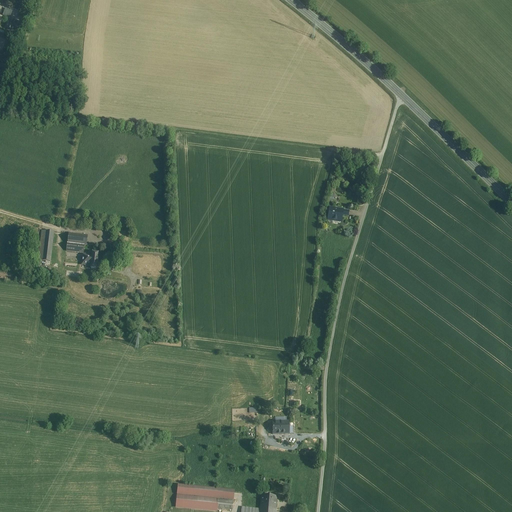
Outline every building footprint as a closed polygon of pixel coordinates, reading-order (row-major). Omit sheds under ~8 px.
[(5,8),(2,15),(10,17),(13,11),(5,8)] [(16,23),(9,20),(6,28),(13,31),(14,29),(16,23)] [(23,25),(16,23),(14,29),(21,31),(23,25)] [(342,210),(330,208),(328,220),(333,221),(333,219),(341,220),(341,215),(342,210)] [(38,261),(50,262),(54,232),(42,231),(38,261)] [(88,236),(69,234),(68,244),(84,246),(86,246),(88,236)] [(84,246),(68,244),(67,244),(66,251),(83,253),(84,246)] [(280,422),(273,422),(273,434),(281,434),(280,422)] [(289,422),(280,422),(281,434),(289,434),(289,422)] [(255,427),(241,428),(241,437),(255,437),(255,427)] [(233,493),(178,487),(176,507),(217,511),(217,509),(218,501),(233,502),(233,493)] [(275,511),(277,497),(261,495),(260,510),(259,511),(275,511)] [(233,502),(218,501),(217,509),(232,510),(233,502)]
